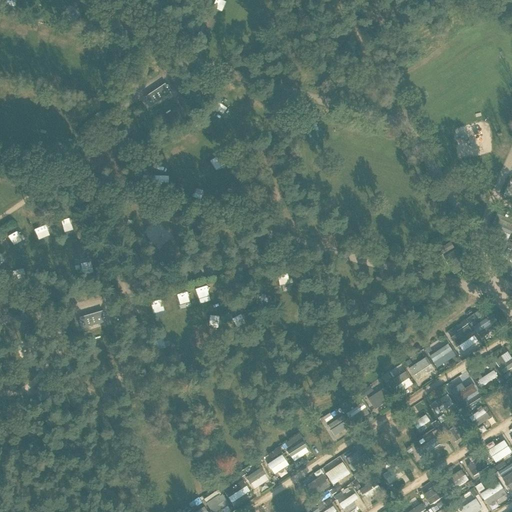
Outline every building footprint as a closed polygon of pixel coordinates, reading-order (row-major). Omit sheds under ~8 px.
[(152,96),(156,102),(168,95),(164,88),(152,96)] [(96,91),(93,102),(104,105),(107,94),(96,91)] [(346,142),(350,133),(340,129),(336,139),(346,142)] [(375,149),(378,140),(369,137),(366,147),(375,149)] [(320,213),(335,209),(332,199),(317,203),(320,213)] [(494,221),(492,227),(510,235),(511,230),(511,221),(497,215),(494,221)] [(174,233),(159,217),(142,232),(157,249),(174,233)] [(16,233),(8,237),(14,250),(22,247),(16,233)] [(44,275),(43,267),(33,267),(34,276),(44,275)] [(192,288),(195,304),(207,302),(204,287),(192,288)] [(174,299),(178,312),(189,309),(185,296),(174,299)] [(89,317),(91,325),(105,321),(103,313),(89,317)] [(493,315),(473,328),(477,334),(478,333),(481,338),(499,325),(496,321),(497,321),(493,315)] [(468,325),(450,338),(456,347),(459,345),(463,351),(479,341),(468,325)] [(449,344),(429,355),(437,368),(456,356),(449,344)] [(409,367),(416,381),(435,370),(427,357),(409,367)] [(511,358),(498,366),(502,372),(511,366),(511,358)] [(477,381),(481,387),(498,376),(494,370),(477,381)] [(384,388),(368,399),(374,409),(391,398),(384,388)] [(491,402),(497,412),(511,404),(505,394),(491,402)] [(439,400),(431,406),(437,415),(453,404),(450,399),(442,404),(439,400)] [(362,403),(346,414),(353,424),(369,413),(362,403)] [(487,407),(469,415),(474,426),(492,418),(487,407)] [(342,416),(327,426),(334,436),(349,426),(342,416)] [(460,421),(446,430),(450,436),(454,442),(468,433),(460,421)] [(137,426),(140,433),(146,430),(144,423),(137,426)] [(403,423),(389,429),(394,441),(409,434),(403,423)] [(320,428),(307,436),(314,446),(326,438),(320,428)] [(419,458),(441,443),(436,436),(414,451),(419,458)] [(303,442),(287,452),(293,462),(309,452),(303,442)] [(504,442),(489,451),(496,462),(511,453),(504,442)] [(285,474),(282,469),(288,465),(282,454),(268,462),(277,479),(285,474)] [(367,454),(348,463),(352,470),(370,460),(367,454)] [(483,471),(488,462),(474,455),(473,457),(474,458),(468,470),(474,474),(478,468),(483,471)] [(325,473),(332,485),(350,473),(342,461),(325,473)] [(383,475),(389,484),(403,474),(396,465),(383,475)] [(254,490),(270,481),(261,467),(245,477),(254,490)] [(452,490),(469,481),(464,473),(447,482),(452,490)] [(511,473),(502,480),(507,486),(511,492),(511,490),(511,473)] [(322,476),(305,487),(312,498),(329,487),(322,476)] [(223,491),(231,503),(250,491),(242,479),(223,491)] [(366,499),(382,490),(375,479),(359,489),(366,499)] [(499,483),(480,494),(488,506),(500,498),(497,493),(503,489),(499,483)] [(417,492),(429,507),(444,495),(436,485),(430,490),(426,485),(417,492)] [(336,501),(343,497),(341,492),(334,496),(336,501)] [(354,494),(339,504),(342,509),(343,509),(344,511),(348,511),(356,507),(353,502),(358,499),(354,494)] [(219,495),(206,504),(210,510),(211,511),(218,511),(228,505),(222,495),(220,497),(219,495)] [(476,499),(460,510),(461,511),(478,511),(482,510),(478,505),(479,504),(476,499)]
